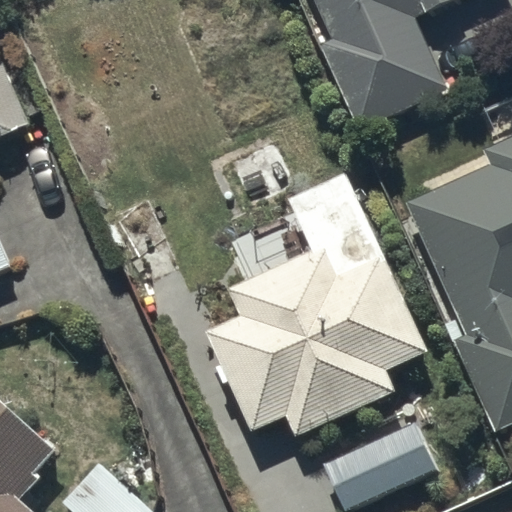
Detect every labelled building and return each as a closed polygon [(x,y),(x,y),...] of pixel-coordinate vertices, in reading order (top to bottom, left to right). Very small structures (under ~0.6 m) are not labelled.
[(458,0),(323,0),(339,35),(325,41),(363,127),(453,86),(422,16),(458,0)] [(0,267),(12,262),(0,232),(0,134),(30,121),(0,48),(0,267)] [(222,148),(246,203),(302,178),(278,124),(222,148)] [(511,137),(491,147),(497,160),(412,200),(472,329),(456,335),(500,430),(511,424),(511,137)] [(211,327),(226,359),(220,362),(230,383),(236,381),(258,427),(291,412),(301,433),(401,386),(392,368),(433,349),(348,167),(293,193),(317,245),(234,283),(247,310),(211,327)] [(150,184),(104,204),(139,285),(149,281),(170,331),(212,312),(190,263),(186,265),(150,184)] [(0,511),(36,511),(40,509),(25,495),(44,473),(40,469),(62,446),(0,389),(0,511)] [(416,419),(329,460),(352,509),(439,468),(416,419)] [(102,459),(66,499),(80,511),(155,511),(158,510),(102,459)]
